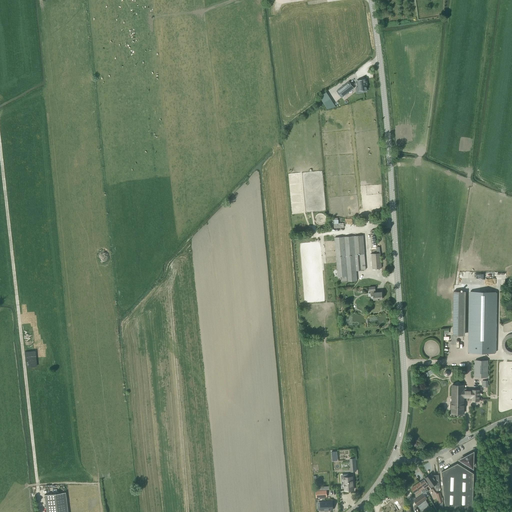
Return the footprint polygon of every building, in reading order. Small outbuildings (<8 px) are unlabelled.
[(367,84),(366,79),(357,81),(359,91),(367,90),(366,84),(367,84)] [(342,98),(354,88),(349,82),(337,91),(342,98)] [(366,270),(363,235),(335,237),(338,277),(341,277),(341,282),(350,281),(357,281),(356,271),(361,271),(361,270),(366,270)] [(373,269),(381,268),(380,253),(372,254),(373,269)] [(475,282),(494,282),(494,279),(496,279),(496,273),(475,273),(475,282)] [(378,300),(382,300),(382,299),(382,292),(375,292),(375,287),(369,287),(369,291),(370,291),(371,296),(374,296),(374,300),(378,299),(378,300)] [(463,336),(464,292),(454,291),(453,336),(463,336)] [(495,353),(496,292),(471,292),(470,353),(495,353)] [(511,333),(510,334),(506,336),(504,338),(502,341),(502,347),(504,350),(507,353),(511,354),(511,333)] [(488,377),(488,361),(475,361),(475,377),(488,377)] [(463,414),(464,398),(472,398),(472,401),(479,401),(479,390),(472,390),(464,390),(464,386),(452,385),(451,413),(463,414)] [(473,466),(474,454),(472,453),(461,459),(461,461),(463,462),(459,464),(458,463),(442,472),(445,508),(459,509),(473,509),(474,473),(470,471),(470,467),(472,467),(473,466)] [(341,488),(345,488),(345,491),(353,490),(352,477),(349,477),(349,473),(340,474),(341,488)] [(436,486),(440,486),(438,475),(433,476),(432,476),(431,474),(429,475),(427,477),(425,478),(431,487),(435,484),(436,486)] [(422,485),(424,489),(426,492),(427,492),(428,491),(426,488),(429,486),(424,479),(420,482),(422,485)] [(422,485),(420,482),(411,488),(416,495),(421,491),(423,494),(414,501),(417,506),(421,511),(429,511),(432,511),(437,511),(430,499),(426,501),(425,500),(427,499),(426,497),(428,496),(426,492),(424,489),(422,485)] [(44,494),(46,511),(67,511),(65,492),(44,494)] [(332,502),(320,502),(321,510),(324,510),(325,511),(329,511),(329,510),(333,510),(332,502)]
